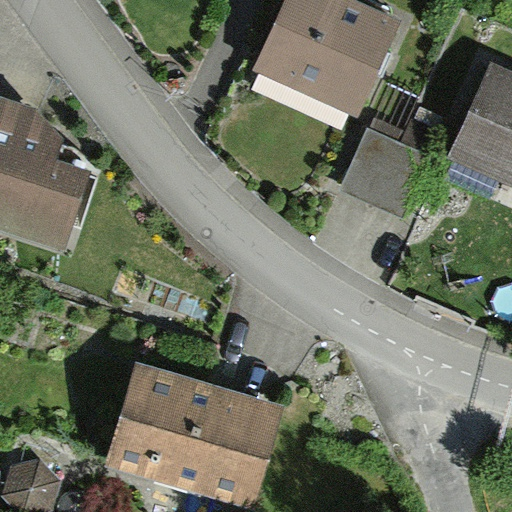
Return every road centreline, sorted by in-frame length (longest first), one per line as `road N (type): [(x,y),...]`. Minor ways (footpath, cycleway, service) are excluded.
road 1 (residential): [(161,146),(233,231),(312,295),(432,360)]
road 2 (residential): [(46,0),(161,146)]
road 3 (residential): [(161,146),(190,108),(241,0)]
road 4 (residential): [(458,511),(420,394),(432,360)]
